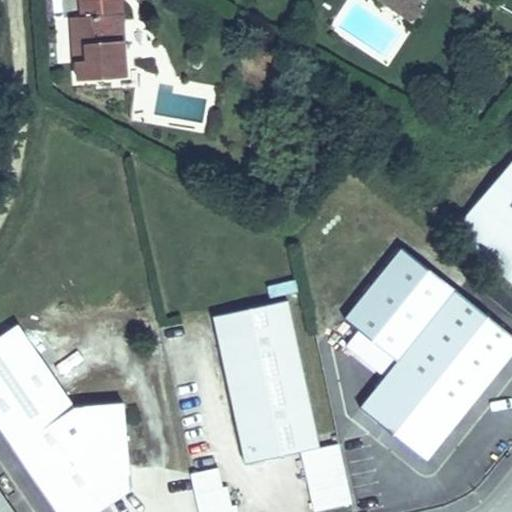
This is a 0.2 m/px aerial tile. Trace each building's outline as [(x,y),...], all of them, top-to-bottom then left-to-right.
[(126,77),(120,0),(81,0),(82,16),(72,17),(74,62),(77,62),(78,80),(126,77)] [(422,9),(414,3),(413,4),(407,0),(378,0),(378,1),(412,24),(422,9)] [(511,284),(511,159),(450,232),(511,284)] [(234,175),(210,162),(203,176),(227,188),(228,186),(234,175)] [(252,198),(258,184),(235,172),(234,175),(228,186),(252,198)] [(425,460),(511,351),(511,336),(402,249),(345,321),(396,362),(359,408),(425,460)] [(319,447),(287,300),(213,316),(246,463),(319,447)] [(128,461),(123,402),(74,406),(17,324),(0,335),(0,430),(55,511),(98,511),(131,490),(115,464),(128,461)] [(351,503),(338,444),(301,452),(302,452),(314,511),(351,503)] [(131,490),(128,461),(115,464),(131,490)] [(231,506),(227,486),(222,487),(218,468),(191,474),(199,511),(237,511),(236,505),(231,506)] [(0,511),(14,511),(0,491),(0,511)]
